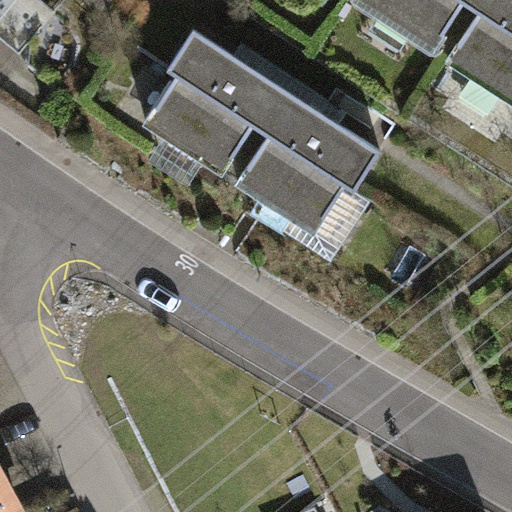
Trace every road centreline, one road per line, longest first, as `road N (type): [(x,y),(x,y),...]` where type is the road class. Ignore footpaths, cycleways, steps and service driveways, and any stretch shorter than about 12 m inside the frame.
road 1 (residential): [(33,191),(298,356),(511,476)]
road 2 (residential): [(33,191),(17,245),(21,318),(121,511)]
